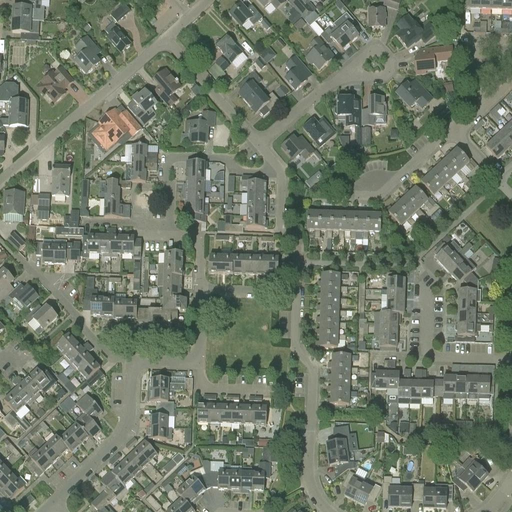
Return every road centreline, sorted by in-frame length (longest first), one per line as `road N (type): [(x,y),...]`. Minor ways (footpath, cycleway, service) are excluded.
road 1 (residential): [(53,502),(119,438),(135,366),(198,363),(201,288),(296,292)]
road 2 (residential): [(296,292),(297,248),(280,227),(282,172),(166,38)]
road 3 (residential): [(327,511),(307,468),(312,367),(294,346),(296,292)]
road 4 (residential): [(0,183),(166,38)]
road 5 (residential): [(370,188),(387,188),(450,131),(511,194)]
